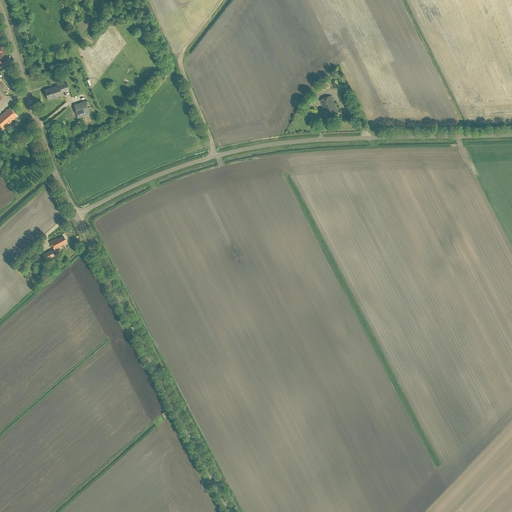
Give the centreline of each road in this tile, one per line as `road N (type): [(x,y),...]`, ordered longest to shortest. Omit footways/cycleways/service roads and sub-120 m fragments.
road 1 (unclassified): [(77,214),(153,176),(250,147),(511,134)]
road 2 (tertiary): [(232,511),(77,214)]
road 3 (tertiary): [(77,214),(49,159),(0,8)]
road 4 (unknown): [(216,155),(175,61),(218,0)]
